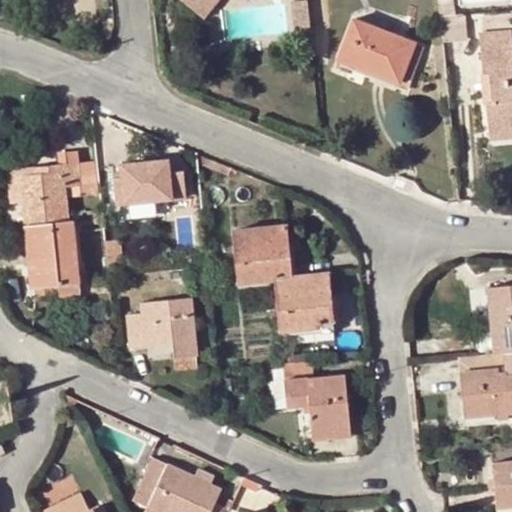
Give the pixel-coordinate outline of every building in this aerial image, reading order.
[(180,0),(200,14),(210,0),(180,0)] [(210,0),(200,14),(206,19),(220,0),(210,0)] [(307,2),(290,4),(293,34),(310,32),(307,2)] [(337,59),(352,64),(354,60),(401,79),(414,45),(351,19),(337,59)] [(479,42),(482,74),(489,74),(492,104),(485,104),(487,125),(511,123),(511,52),(510,39),(500,39),(500,33),(488,34),(489,40),(479,42)] [(354,60),(352,64),(349,70),(406,92),(423,49),(414,45),(401,79),(354,60)] [(489,74),(482,74),(485,104),(492,104),(489,74)] [(511,130),(511,123),(487,125),(487,133),(511,130)] [(58,165),(40,166),(41,174),(30,175),(19,177),(22,204),(24,224),(69,220),(67,200),(80,199),(76,154),(57,155),(58,165)] [(116,203),(131,202),(162,198),(183,197),(181,172),(166,173),(165,162),(122,166),(122,177),(114,179),(116,203)] [(41,174),(40,166),(29,167),(30,175),(41,174)] [(22,204),(19,177),(13,177),(14,204),(22,204)] [(162,198),(131,202),(132,213),(163,209),(162,198)] [(72,220),(69,220),(24,224),(29,279),(56,277),(57,283),(78,281),(72,220)] [(236,281),(274,278),(289,276),(284,226),(232,230),(236,281)] [(289,276),(274,278),(279,331),(319,327),(319,323),(332,321),(327,272),(289,276)] [(29,286),(57,283),(56,277),(29,279),(29,286)] [(491,354),(501,353),(511,352),(511,286),(485,289),(491,354)] [(129,351),(143,349),(142,340),(172,339),(172,346),(173,358),(190,356),(195,355),(189,298),(139,303),(140,313),(125,315),(129,351)] [(142,340),(143,349),(172,346),(172,339),(142,340)] [(511,352),(501,353),(503,374),(497,374),(496,370),(459,373),(464,419),(495,416),(507,415),(511,414),(511,352)] [(503,374),(501,353),(491,354),(458,358),(459,373),(496,370),(497,374),(503,374)] [(192,370),(190,356),(173,358),(175,371),(192,370)] [(309,414),(311,431),(348,427),(342,374),(272,381),(274,410),(302,407),(303,414),(309,414)] [(348,427),(311,431),(312,440),(348,437),(348,427)] [(208,511),(213,503),(218,490),(152,458),(132,499),(147,507),(144,511),(208,511)] [(511,461),(492,463),(497,508),(511,507),(511,461)] [(48,511),(80,511),(75,500),(48,511)] [(219,511),(222,507),(213,503),(208,511),(219,511)]
